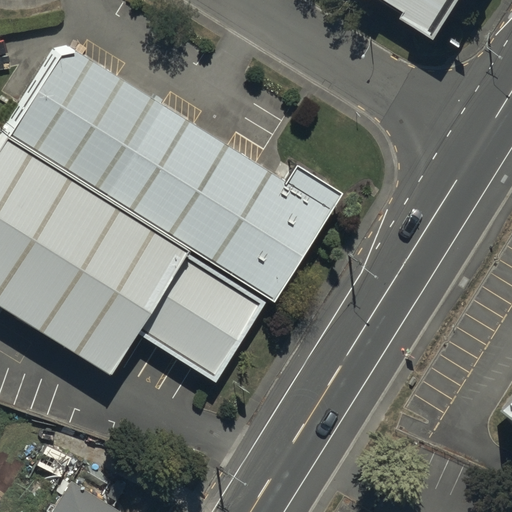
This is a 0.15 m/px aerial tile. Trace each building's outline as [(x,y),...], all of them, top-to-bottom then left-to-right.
[(453,0),(386,0),(435,30),(453,0)] [(267,303),(335,193),(290,165),(279,184),(67,53),(49,57),(0,136),(0,138),(182,250),(259,299),(267,303)] [(133,330),(182,250),(0,138),(0,308),(105,374),(133,330)] [(259,299),(182,250),(133,330),(210,378),(259,299)] [(511,432),(511,411),(502,421),(511,432)] [(114,511),(118,507),(64,473),(39,511),(114,511)]
